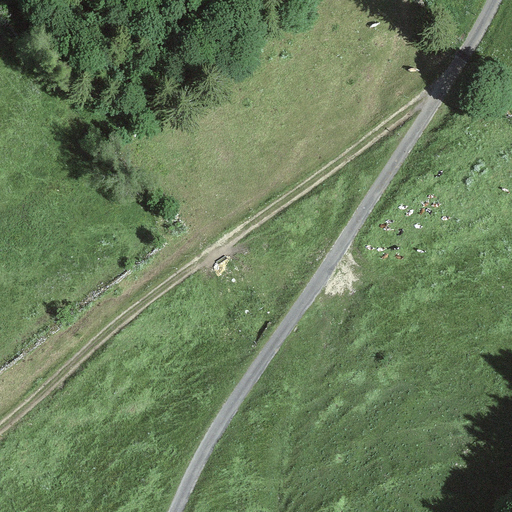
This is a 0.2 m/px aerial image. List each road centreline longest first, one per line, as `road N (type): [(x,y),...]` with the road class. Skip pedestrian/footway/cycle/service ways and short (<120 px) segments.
road 1 (track): [(177,511),(236,396),(464,60),(494,0)]
road 2 (track): [(460,66),(347,161),(187,267),(0,429)]
